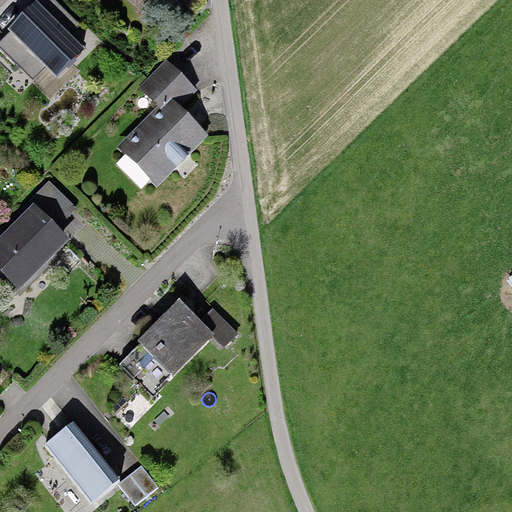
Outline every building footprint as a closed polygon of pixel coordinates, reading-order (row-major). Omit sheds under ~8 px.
[(57,78),(82,53),(36,7),(0,42),(0,49),(18,67),(32,53),(57,78)] [(187,87),(166,66),(143,89),(164,110),(187,87)] [(125,148),(157,181),(200,138),(173,110),(159,123),(155,119),(125,148)] [(0,267),(18,285),(62,241),(34,214),(0,247),(0,267)] [(171,376),(224,322),(213,311),(200,323),(181,304),(119,366),(141,388),(163,367),(171,376)] [(45,447),(91,506),(119,483),(73,424),(45,447)] [(141,466),(118,485),(135,507),(158,488),(141,466)]
